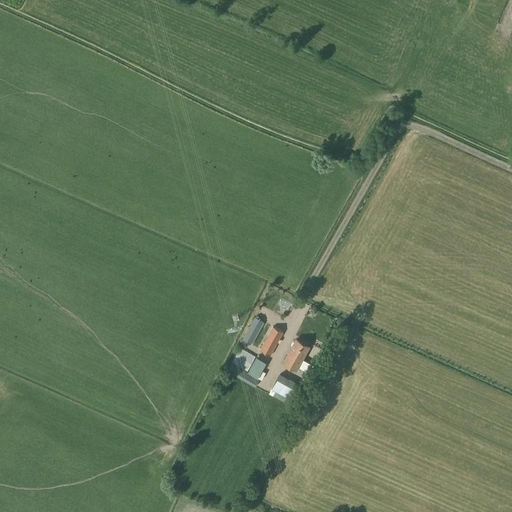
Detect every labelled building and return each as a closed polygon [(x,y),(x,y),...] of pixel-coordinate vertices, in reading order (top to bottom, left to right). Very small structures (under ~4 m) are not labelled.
[(255,317),(242,341),(250,345),(263,322),(255,317)] [(272,327),(259,350),(271,356),(283,333),(272,327)] [(296,340),(283,363),(296,370),(298,367),(309,374),(313,366),(302,360),(309,347),(296,340)] [(240,349),(232,363),(247,371),(255,358),(240,349)] [(256,357),(247,373),(258,378),(266,363),(256,357)] [(231,363),(227,372),(254,388),(259,379),(258,378),(247,373),(231,363)] [(280,375),(271,390),(274,392),(272,396),(289,406),(300,386),(280,375)] [(146,477),(150,465),(127,458),(123,471),(146,477)]
